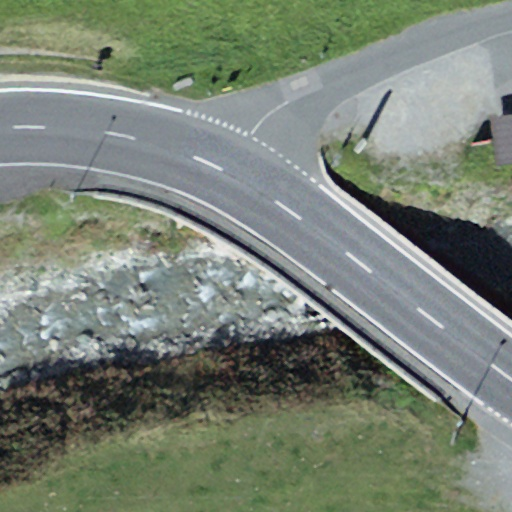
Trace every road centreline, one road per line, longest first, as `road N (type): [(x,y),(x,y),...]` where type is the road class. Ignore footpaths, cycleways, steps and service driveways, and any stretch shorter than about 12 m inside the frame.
road 1 (secondary): [(152,130),(258,177),(511,366)]
road 2 (unclassified): [(152,130),(511,27)]
road 3 (secondary): [(0,117),(152,130)]
